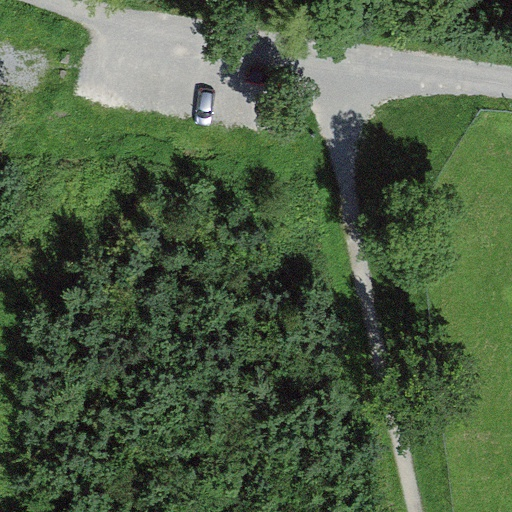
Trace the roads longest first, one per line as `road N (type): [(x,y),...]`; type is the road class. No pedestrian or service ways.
road 1 (track): [(511,85),(345,67),(53,0)]
road 2 (track): [(414,511),(341,149),(345,67)]
